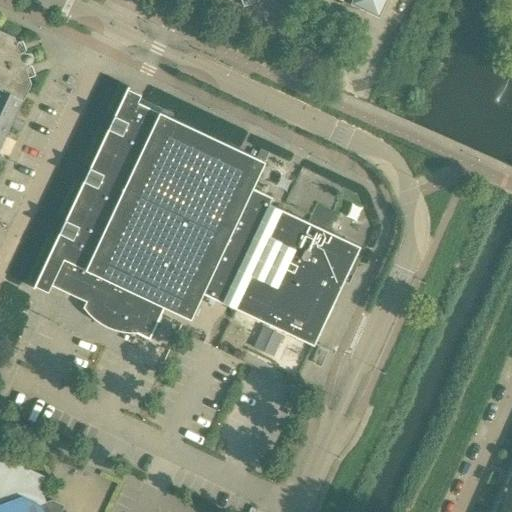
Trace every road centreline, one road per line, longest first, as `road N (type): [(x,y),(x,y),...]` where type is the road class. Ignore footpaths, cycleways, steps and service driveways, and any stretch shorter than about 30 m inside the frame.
road 1 (tertiary): [(284,511),(325,451),(410,257),(416,217),(384,154),(110,22)]
road 2 (residential): [(0,247),(110,22)]
road 3 (residential): [(511,370),(451,511)]
